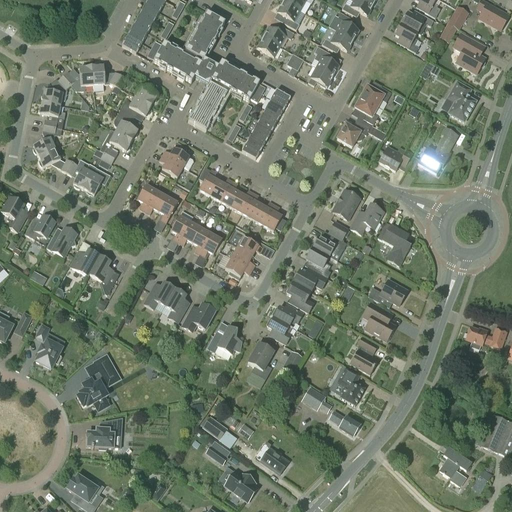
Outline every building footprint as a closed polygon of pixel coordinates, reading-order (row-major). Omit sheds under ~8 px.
[(158,15),(164,5),(155,0),(148,0),(144,7),(158,15)] [(284,0),(283,4),(299,13),(305,3),(310,6),(314,0),(312,0),(284,0)] [(366,19),(372,8),(358,0),(355,0),(350,9),(345,6),(341,12),(352,18),(355,12),(366,19)] [(433,5),(436,1),(435,0),(415,0),(415,1),(414,3),(427,10),(424,15),(434,21),(440,12),(436,10),(437,8),(433,5)] [(501,32),(508,18),(499,13),(481,3),(476,11),(482,14),(478,21),(486,25),(487,25),(501,32)] [(175,11),(180,14),(185,7),(180,4),(175,11)] [(293,24),(299,13),(283,4),(277,15),(288,21),(285,27),(295,33),(299,27),(293,24)] [(153,25),(158,15),(144,7),(139,17),(153,25)] [(447,26),(456,32),(458,33),(468,15),(456,9),(447,26)] [(176,21),(180,14),(175,11),(171,19),(176,21)] [(220,32),(224,25),(206,15),(202,21),(203,22),(200,28),(199,27),(195,34),(196,34),(190,47),(188,46),(185,53),(202,62),(200,66),(194,63),(194,64),(181,57),(182,56),(176,52),(175,53),(169,50),(170,49),(163,45),(161,48),(155,44),(146,59),(153,63),(159,67),(160,66),(166,69),(165,70),(172,74),(173,73),(185,80),(184,81),(191,85),(194,78),(208,86),(205,92),(206,93),(199,105),(198,105),(194,111),(195,112),(192,118),(191,117),(187,124),(205,134),(209,127),(208,127),(211,121),(212,121),(216,115),(215,114),(222,102),(223,103),(227,96),(209,86),(211,83),(217,86),(218,85),(230,92),(229,93),(236,97),(236,95),(242,99),(241,100),(248,104),(250,101),(257,105),(265,90),(258,86),(258,85),(252,82),(251,83),(245,79),(246,78),(239,74),(238,76),(227,69),(227,68),(221,64),(217,70),(203,62),(207,56),(205,55),(212,43),(213,44),(217,37),(216,37),(219,31),(220,32)] [(336,34),(352,43),(358,33),(347,26),(350,21),(339,15),(336,21),(342,24),(336,34)] [(404,21),(401,27),(416,35),(416,36),(420,38),(426,27),(430,29),(433,23),(425,19),(422,24),(407,16),(406,17),(404,18),(403,19),(404,21)] [(147,36),(153,25),(139,17),(133,28),(147,36)] [(164,32),(169,34),(173,27),(168,24),(164,32)] [(448,46),(456,32),(447,26),(439,40),(448,46)] [(414,40),(416,36),(416,35),(401,27),(398,31),(396,32),(395,33),(396,35),(395,37),(409,46),(407,51),(415,56),(418,50),(414,48),(417,42),(414,40)] [(141,46),(147,36),(133,28),(127,38),(141,46)] [(263,40),(279,49),(285,39),(290,42),(294,36),(283,30),(280,35),(269,29),(263,40)] [(165,42),(169,34),(164,32),(160,39),(165,42)] [(346,54),(352,43),(336,34),(330,45),(325,41),(321,47),(332,53),(335,48),(346,54)] [(475,77),(479,70),(482,70),(484,66),(483,63),(484,61),(470,53),(475,44),(461,36),(453,50),(461,55),(455,66),(475,77)] [(135,56),(141,46),(127,38),(121,48),(135,56)] [(273,60),(279,49),(263,40),(257,51),(273,60)] [(316,70),(332,79),(338,68),(327,62),(330,56),(317,49),(314,55),(316,56),(313,61),(319,64),(316,70)] [(291,70),(297,59),(292,56),(286,67),(291,70)] [(297,59),(291,70),(297,73),(303,63),(297,59)] [(437,79),(441,72),(426,64),(423,71),(429,75),(437,79)] [(114,89),(120,78),(114,75),(111,80),(104,81),(103,68),(91,69),(92,88),(104,87),(109,87),(109,86),(114,89)] [(85,88),(92,88),(91,69),(79,70),(80,84),(75,84),(67,75),(62,79),(70,88),(76,95),(83,94),(86,92),(85,88)] [(326,90),(332,79),(316,70),(310,81),(326,90)] [(120,78),(114,89),(120,92),(126,81),(120,78)] [(42,101),(41,105),(60,108),(61,103),(64,103),(67,92),(66,92),(70,88),(62,79),(57,83),(62,88),(58,92),(58,96),(44,93),(43,94),(41,97),(41,100),(42,101)] [(463,124),(475,104),(467,99),(471,92),(456,84),(448,98),(449,102),(454,105),(448,116),(463,124)] [(134,100),(151,109),(153,105),(153,106),(156,103),(157,100),(156,100),(156,98),(136,87),(133,92),(137,94),(134,100)] [(360,99),(377,109),(381,103),(385,105),(391,96),(381,90),(378,95),(366,88),(360,99)] [(270,103),(284,111),(290,100),(275,92),(270,103)] [(374,116),(377,109),(360,99),(354,110),(365,117),(363,122),(373,127),(378,118),(374,116)] [(149,112),(151,109),(134,100),(131,105),(125,102),(120,112),(131,118),(134,113),(145,119),(146,118),(149,116),(150,113),(149,112)] [(278,121),(284,111),(270,103),(264,113),(278,121)] [(59,114),(60,108),(41,105),(41,108),(40,108),(38,111),(38,115),(39,115),(39,116),(57,120),(64,121),(65,115),(59,114)] [(242,114),(247,117),(251,110),(246,107),(242,114)] [(272,131),(278,121),(264,113),(258,123),(272,131)] [(243,124),(247,117),(242,114),(238,122),(243,124)] [(115,135),(131,144),(133,140),(134,141),(136,138),(137,135),(136,135),(137,133),(126,127),(129,122),(118,116),(113,124),(113,125),(114,127),(115,129),(117,130),(115,135)] [(366,138),(371,128),(357,121),(354,127),(355,128),(353,131),(345,126),(341,133),(340,133),(336,139),(337,139),(336,141),(351,150),(355,143),(357,143),(361,142),(364,137),(366,138)] [(43,128),(55,131),(57,124),(44,122),(43,128)] [(267,141),(272,131),(258,123),(252,133),(267,141)] [(231,135),(236,138),(240,130),(235,127),(231,135)] [(44,157),(55,152),(52,146),(55,131),(43,128),(42,136),(45,143),(33,149),(35,154),(38,160),(44,157)] [(448,155),(453,145),(457,138),(444,130),(440,138),(443,139),(434,155),(426,150),(417,167),(418,167),(435,177),(436,177),(440,169),(442,170),(450,156),(448,155)] [(131,144),(115,135),(111,132),(99,153),(103,155),(114,161),(117,156),(111,152),(113,147),(125,154),(126,153),(127,153),(129,151),(130,148),(129,147),(131,144)] [(261,152),(267,141),(252,133),(247,144),(261,152)] [(232,145),(236,138),(231,135),(227,142),(232,145)] [(255,162),(261,152),(247,144),(241,154),(255,162)] [(396,154),(387,149),(378,165),(395,174),(400,164),(406,167),(413,156),(406,152),(405,154),(398,150),(396,154)] [(161,159),(182,170),(188,173),(193,164),(192,162),(173,151),(170,157),(164,153),(161,159)] [(60,163),(55,152),(44,157),(38,160),(39,163),(38,164),(39,167),(41,169),(42,169),(43,170),(54,165),(57,171),(66,176),(72,165),(66,162),(64,165),(60,163)] [(111,167),(114,161),(103,155),(100,161),(111,167)] [(176,181),(182,170),(161,159),(159,164),(164,167),(160,175),(168,180),(170,177),(176,181)] [(92,176),(95,170),(80,162),(77,168),(72,165),(66,176),(71,179),(77,169),(81,171),(72,187),(74,187),(73,188),(76,191),(79,191),(83,193),(92,176)] [(92,176),(83,193),(86,194),(86,195),(88,197),(92,198),(92,197),(94,198),(100,186),(104,188),(110,178),(95,170),(92,176)] [(210,199),(218,184),(213,181),(216,175),(211,172),(199,193),(210,199)] [(220,205),(232,184),(227,181),(224,187),(218,184),(210,199),(220,205)] [(231,211),(239,196),(234,193),(237,187),(232,184),(220,205),(231,211)] [(144,214),(156,194),(143,186),(134,201),(142,206),(139,212),(144,214)] [(241,217),(253,196),(248,193),(245,199),(239,196),(231,211),(241,217)] [(347,223),(359,202),(344,193),(332,214),(347,223)] [(158,215),(167,200),(156,194),(144,214),(149,217),(152,212),(158,215)] [(17,235),(27,216),(21,213),(24,207),(17,203),(18,201),(8,196),(3,206),(5,208),(0,215),(8,219),(6,223),(9,224),(6,229),(17,235)] [(252,222),(260,207),(255,204),(258,198),(253,196),(241,217),(252,222)] [(167,200),(158,215),(163,218),(160,223),(165,226),(177,206),(167,200)] [(262,228),(274,207),(269,204),(266,210),(260,207),(252,222),(262,228)] [(274,207),(262,228),(273,234),(281,219),(276,216),(279,210),(274,207)] [(378,224),(383,215),(369,207),(364,217),(359,214),(349,231),(361,237),(366,228),(376,234),(381,226),(378,224)] [(42,218),(35,231),(30,229),(25,237),(34,242),(36,239),(38,240),(40,237),(46,240),(55,225),(49,222),(49,220),(48,219),(46,218),(45,219),(42,218)] [(178,246),(189,225),(179,219),(170,234),(176,237),(173,243),(178,246)] [(191,246),(202,227),(201,227),(200,230),(189,225),(178,246),(183,248),(186,243),(191,246)] [(342,243),(348,232),(334,225),(328,236),(342,243)] [(199,257),(212,233),(202,227),(191,246),(197,249),(194,254),(199,257)] [(408,238),(390,228),(384,238),(380,235),(377,240),(393,249),(386,262),(399,269),(410,249),(404,245),(408,238)] [(52,239),(46,251),(63,260),(67,252),(69,249),(75,248),(73,242),(76,237),(68,232),(64,230),(62,233),(57,242),(52,239)] [(212,233),(199,257),(204,260),(207,254),(213,258),(223,239),(212,233)] [(312,250),(328,259),(332,253),(337,256),(340,251),(343,253),(346,246),(332,238),(329,245),(318,239),(312,250)] [(236,251),(251,259),(254,254),(260,257),(263,252),(242,240),(236,251)] [(367,258),(371,251),(365,247),(361,254),(367,258)] [(325,266),(328,259),(312,250),(306,261),(316,267),(313,273),(315,275),(327,281),(330,275),(327,273),(330,268),(325,266)] [(248,264),(251,259),(236,251),(230,261),(251,273),(254,268),(248,264)] [(88,277),(99,258),(88,252),(85,258),(78,255),(70,269),(87,279),(89,277),(88,277)] [(88,277),(89,277),(101,284),(101,286),(104,296),(107,298),(117,280),(105,273),(109,264),(99,258),(88,277)] [(248,278),(251,273),(230,261),(224,272),(229,274),(228,277),(238,283),(243,275),(248,278)] [(295,280),(292,285),(304,291),(310,295),(314,288),(321,292),(327,281),(315,275),(312,281),(299,274),(298,275),(296,275),(294,278),(295,280)] [(398,309),(407,294),(387,283),(380,295),(372,290),(367,299),(379,306),(382,299),(398,309)] [(156,298),(150,295),(143,307),(153,312),(157,306),(164,310),(174,292),(163,285),(156,298)] [(310,295),(304,291),(292,285),(290,290),(288,290),(286,293),(287,295),(286,296),(299,303),(296,310),(307,316),(313,306),(306,302),(310,295)] [(164,310),(171,314),(167,320),(177,326),(184,314),(178,311),(185,298),(174,292),(164,310)] [(386,344),(395,329),(380,320),(384,313),(368,304),(361,318),(369,323),(364,331),(386,344)] [(204,332),(214,314),(201,307),(194,320),(188,317),(181,329),(191,335),(196,327),(204,332)] [(273,320),(292,330),(295,325),(297,326),(303,316),(292,310),(289,315),(279,309),(278,311),(277,310),(275,310),(272,317),(272,318),(273,319),(273,320)] [(27,329),(32,319),(24,315),(19,325),(27,329)] [(272,320),(271,320),(270,320),(266,327),(267,328),(268,329),(267,330),(277,336),(274,341),(285,347),(291,337),(289,336),(292,330),(273,320),(272,320)] [(12,329),(0,322),(0,342),(4,345),(12,329)] [(39,357),(35,364),(50,372),(53,366),(57,368),(61,359),(58,358),(61,351),(51,345),(54,339),(46,335),(49,331),(42,328),(36,339),(42,343),(43,342),(46,343),(43,350),(41,349),(37,356),(39,357)] [(235,339),(233,338),(236,333),(228,329),(223,339),(215,334),(206,351),(214,356),(217,350),(231,358),(232,353),(239,354),(240,345),(234,341),(235,339)] [(477,332),(469,330),(465,342),(471,344),(469,349),(479,352),(480,348),(481,348),(482,345),(500,352),(507,335),(494,330),(491,339),(485,337),(486,333),(478,330),(477,332)] [(373,356),(377,349),(361,340),(357,347),(360,349),(357,353),(349,366),(370,377),(377,364),(369,360),(372,355),(373,356)] [(169,357),(178,355),(176,346),(168,347),(169,357)] [(265,383),(271,371),(266,368),(273,354),(258,346),(247,365),(254,369),(250,375),(265,383)] [(294,376),(303,360),(291,353),(282,370),(294,376)] [(80,397),(77,399),(78,402),(77,402),(78,403),(79,402),(81,406),(80,406),(80,407),(81,406),(83,409),(86,407),(87,409),(93,405),(98,413),(108,407),(104,400),(107,398),(99,384),(115,375),(106,358),(94,365),(101,377),(84,386),(87,391),(79,395),(80,397)] [(354,408),(364,391),(358,387),(358,386),(356,385),(360,378),(345,370),(337,384),(338,387),(343,390),(340,395),(342,396),(340,400),(354,408)] [(326,416),(331,408),(324,404),(325,400),(325,399),(309,389),(300,404),(317,414),(319,411),(326,416)] [(353,439),(360,427),(335,412),(328,424),(353,439)] [(508,461),(511,450),(511,425),(487,415),(474,446),(508,461)] [(209,420),(206,418),(200,427),(202,429),(202,430),(219,442),(227,431),(209,419),(209,420)] [(121,433),(121,421),(100,426),(99,431),(96,431),(95,436),(87,435),(86,449),(91,450),(91,451),(93,451),(93,450),(98,450),(98,452),(106,452),(106,450),(112,451),(113,436),(108,436),(109,433),(121,433)] [(248,441),(253,434),(243,427),(238,434),(248,441)] [(219,454),(222,449),(214,444),(210,449),(210,448),(205,455),(222,468),(227,461),(219,454)] [(279,477),(288,465),(264,447),(255,460),(279,477)] [(465,473),(470,465),(448,450),(443,458),(447,461),(439,473),(449,480),(448,481),(459,489),(464,481),(454,474),(458,468),(465,473)] [(487,484),(492,478),(483,471),(478,478),(487,484)] [(241,500),(247,505),(257,491),(253,488),(255,486),(242,476),(240,479),(234,474),(224,488),(234,495),(233,497),(239,501),(241,500)] [(73,481),(66,491),(83,503),(80,508),(84,511),(93,511),(95,509),(88,505),(94,497),(97,499),(102,490),(92,483),(90,486),(77,478),(74,482),(73,481)] [(166,491),(159,486),(157,488),(155,487),(144,494),(150,498),(149,499),(157,504),(166,491)]
